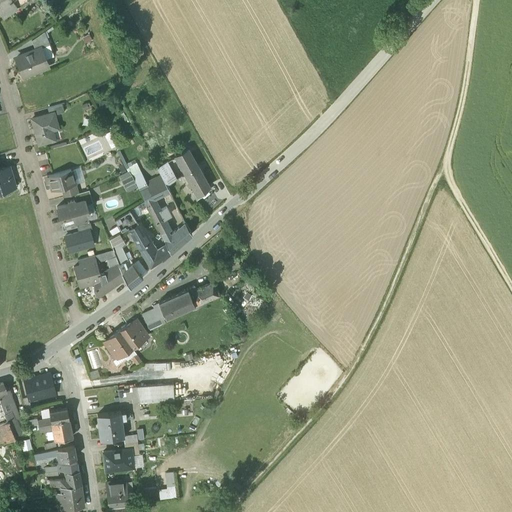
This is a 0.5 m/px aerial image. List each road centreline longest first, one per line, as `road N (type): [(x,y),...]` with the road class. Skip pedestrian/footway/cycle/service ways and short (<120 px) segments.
road 1 (track): [(228,511),(340,385),(373,328),(456,130),(477,0)]
road 2 (residential): [(78,333),(0,56)]
road 3 (unclassified): [(434,0),(254,191)]
road 4 (residential): [(254,191),(78,333)]
road 5 (residential): [(93,511),(60,346)]
road 6 (track): [(442,171),(511,284)]
